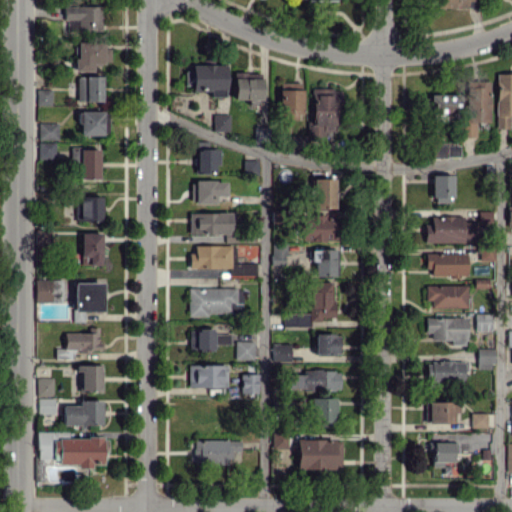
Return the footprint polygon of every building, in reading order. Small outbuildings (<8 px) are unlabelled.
[(66,30),(100,29),(100,5),(65,6),(66,30)] [(108,61),(108,41),(75,42),(76,57),(72,57),(72,71),(91,71),(91,61),(108,61)] [(189,89),(224,90),(224,64),(186,63),(186,78),(189,78),(189,89)] [(259,99),(260,73),(232,72),(231,98),(259,99)] [(494,128),(508,128),(508,114),(511,114),(511,72),(494,73),(494,128)] [(101,101),(100,76),(75,76),(75,101),(101,101)] [(488,81),(465,80),(464,137),(474,137),(475,122),(487,122),(488,81)] [(300,116),(301,82),(277,82),(277,115),(300,116)] [(339,88),(308,88),(308,134),(333,135),(334,103),(339,103),(339,88)] [(50,104),(50,89),(36,89),(36,104),(50,104)] [(453,94),(431,94),(431,120),(454,119),(453,94)] [(106,111),(77,110),(77,134),(105,135),(106,111)] [(228,114),(212,113),(211,131),(227,131),(228,114)] [(57,123),(39,122),(39,139),(56,139),(57,123)] [(267,143),(267,127),(253,126),(253,142),(267,143)] [(290,151),(305,151),(305,135),(290,134),(290,151)] [(213,174),(214,149),(206,149),(206,141),(193,140),(192,173),(213,174)] [(54,142),(36,142),(36,159),(54,159),(54,142)] [(459,157),(458,143),(434,143),(434,157),(459,157)] [(69,160),(76,160),(76,178),(97,178),(98,148),(70,148),(69,160)] [(256,159),(242,160),(242,172),(256,171),(256,159)] [(333,208),(333,178),(324,178),(324,172),(309,171),(309,207),(333,208)] [(450,174),(431,175),(431,202),(451,202),(450,174)] [(190,180),(189,203),(214,203),(214,195),(225,195),(225,181),(190,180)] [(100,195),(74,196),(75,221),(100,220),(100,195)] [(476,223),(491,223),(491,211),(477,210),(476,223)] [(188,233),(230,233),(229,212),(188,212),(188,233)] [(334,215),(303,216),(303,241),(334,240),(334,215)] [(423,241),(474,242),(475,221),(462,221),(462,216),(430,215),(430,224),(423,224),(423,241)] [(50,229),(34,229),(35,248),(50,247),(50,229)] [(100,232),(79,232),(78,264),(99,265),(100,232)] [(285,264),(285,243),(271,243),(271,264),(285,264)] [(255,263),(229,263),(229,245),(193,245),(193,253),(187,253),(187,268),(229,268),(229,275),(255,275),(255,263)] [(479,260),(493,260),(493,247),(479,248),(479,260)] [(335,248),(313,249),(313,276),(336,275),(335,248)] [(466,253),(424,252),(424,267),(430,268),(429,275),(465,276),(466,253)] [(34,301),(60,302),(61,280),(35,279),(34,301)] [(101,311),(101,282),(72,282),(72,321),(83,321),(83,311),(101,311)] [(281,325),(309,325),(309,321),(319,321),(319,316),(330,317),(331,282),(308,282),(308,313),(282,313),(281,325)] [(429,307),(465,307),(466,285),(424,284),(423,300),(429,300),(429,307)] [(186,314),(239,315),(240,302),(241,302),(242,288),(187,287),(186,314)] [(490,331),(490,314),(474,313),(473,330),(490,331)] [(465,317),(423,317),(423,332),(429,332),(429,340),(450,339),(450,344),(465,344),(465,317)] [(87,332),(63,332),(63,350),(97,349),(97,326),(87,327),(87,332)] [(213,350),(213,344),(229,343),(229,333),(213,333),(213,328),(188,328),(188,350),(213,350)] [(338,355),(339,334),(313,333),(313,354),(338,355)] [(233,359),(252,359),(253,341),(234,340),(233,359)] [(270,361),(288,361),(289,344),(271,343),(270,361)] [(492,348),(475,348),(476,366),(493,365),(492,348)] [(464,383),(464,360),(425,361),(426,384),(464,383)] [(77,364),(77,392),(99,392),(99,364),(77,364)] [(225,387),(225,364),(187,364),(187,386),(225,387)] [(338,369),(299,369),(299,374),(288,374),(288,389),(338,390),(338,369)] [(256,373),(239,373),(239,393),(256,393),(256,373)] [(52,395),(52,377),(36,377),(36,395),(52,395)] [(53,413),(53,398),(36,397),(36,412),(53,413)] [(334,426),(333,397),(308,397),(308,426),(334,426)] [(100,400),(78,399),(78,405),(61,405),(61,424),(100,425),(100,400)] [(452,422),(453,412),(458,412),(458,402),(424,401),(424,422),(452,422)] [(485,412),(469,412),(469,427),(485,427),(485,412)] [(271,448),(286,448),(286,431),(271,431),(271,448)] [(295,468),(333,469),(333,439),(296,438),(295,468)] [(193,463),(229,463),(229,451),(239,450),(239,439),(192,440),(193,463)] [(442,467),(442,461),(451,462),(451,452),(455,452),(456,442),(431,442),(430,466),(442,467)]
